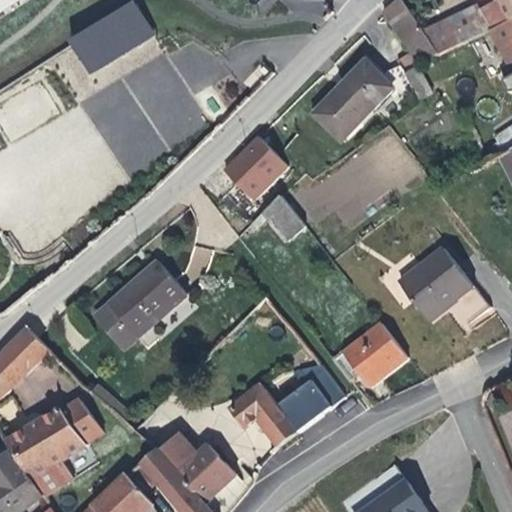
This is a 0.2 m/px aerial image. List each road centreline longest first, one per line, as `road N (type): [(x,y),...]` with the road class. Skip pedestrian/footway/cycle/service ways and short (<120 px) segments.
road 1 (unclassified): [(0,329),(189,182),(372,0)]
road 2 (unclassified): [(254,511),(458,385)]
road 3 (residential): [(458,385),(511,511)]
